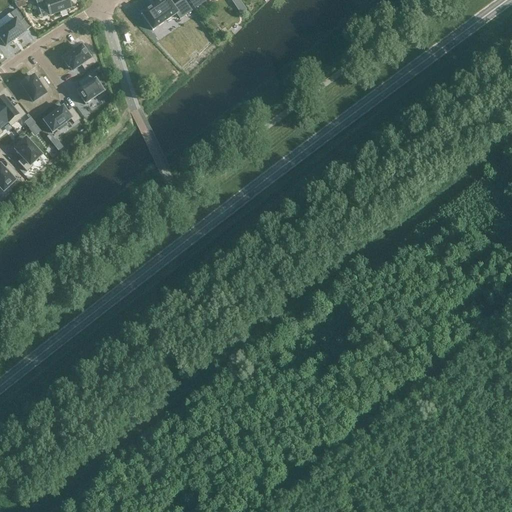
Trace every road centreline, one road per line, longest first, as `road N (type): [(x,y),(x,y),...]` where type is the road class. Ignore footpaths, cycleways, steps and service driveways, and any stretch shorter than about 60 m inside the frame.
road 1 (secondary): [(0,385),(507,0)]
road 2 (residential): [(0,72),(101,5)]
